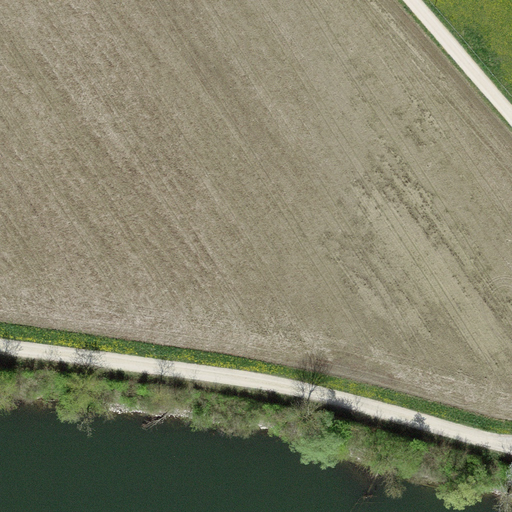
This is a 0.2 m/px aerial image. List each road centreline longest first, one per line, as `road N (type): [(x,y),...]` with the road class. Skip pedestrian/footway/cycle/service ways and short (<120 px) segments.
road 1 (track): [(511,451),(340,398),(233,376),(0,347)]
road 2 (track): [(411,0),(511,116)]
